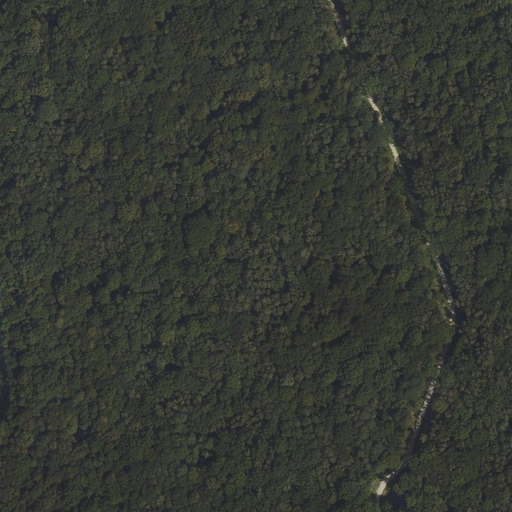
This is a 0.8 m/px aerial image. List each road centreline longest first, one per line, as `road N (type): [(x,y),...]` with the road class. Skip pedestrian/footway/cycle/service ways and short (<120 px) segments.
road 1 (track): [(330,0),(451,297),(451,332),(407,452),(377,483),(378,511)]
road 2 (track): [(0,84),(211,0)]
